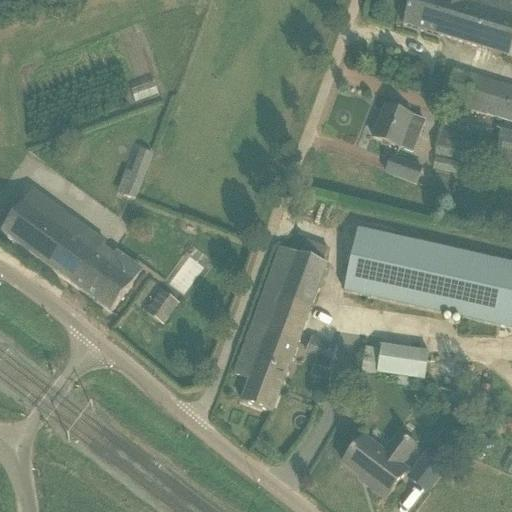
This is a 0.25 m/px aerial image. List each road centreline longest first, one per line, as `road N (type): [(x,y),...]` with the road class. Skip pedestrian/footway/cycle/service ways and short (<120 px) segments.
road 1 (unclassified): [(192,425),(209,402),(357,0)]
road 2 (unclassified): [(304,511),(192,425)]
road 3 (unclassified): [(20,455),(26,431),(95,341)]
road 4 (unclassified): [(192,425),(95,341)]
